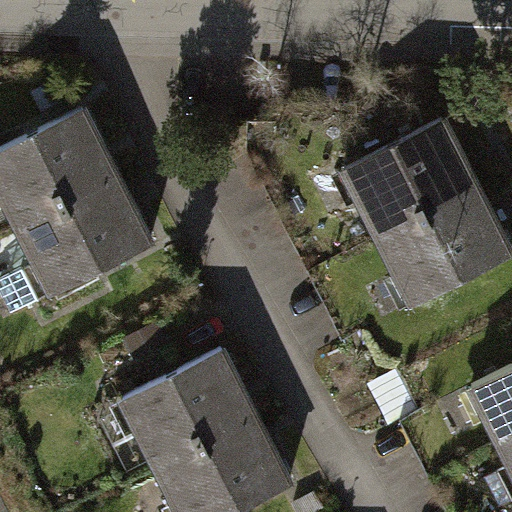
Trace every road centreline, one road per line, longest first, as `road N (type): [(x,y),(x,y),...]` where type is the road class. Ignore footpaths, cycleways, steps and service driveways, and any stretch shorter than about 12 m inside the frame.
road 1 (residential): [(132,5),(133,89),(371,511)]
road 2 (residential): [(511,17),(132,5)]
road 3 (residential): [(132,5),(0,1)]
